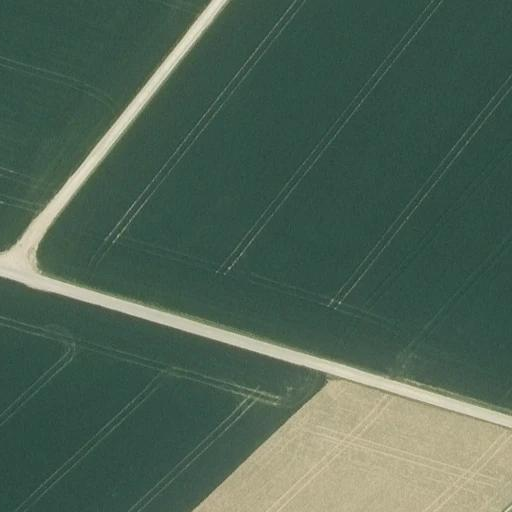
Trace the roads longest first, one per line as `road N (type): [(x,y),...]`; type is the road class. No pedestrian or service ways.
road 1 (unclassified): [(0,281),(511,439)]
road 2 (track): [(26,289),(246,0)]
